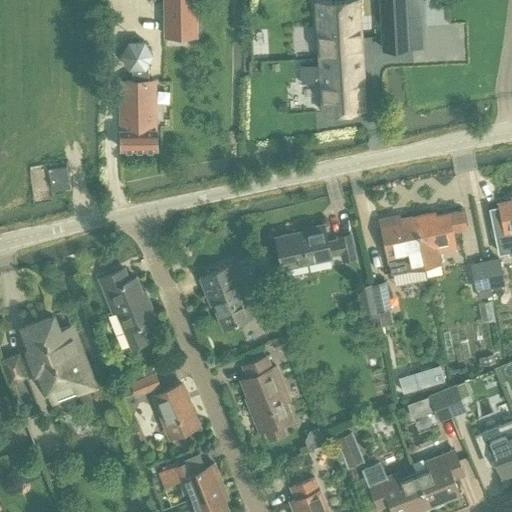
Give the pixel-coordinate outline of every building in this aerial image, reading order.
[(196,35),(195,0),(163,0),(164,35),(196,35)] [(301,65),(302,83),(320,82),(322,112),(365,109),(358,0),(327,0),(315,1),(319,64),(301,65)] [(419,0),(377,0),(379,22),(421,19),(419,0)] [(422,49),(421,19),(379,22),(381,51),(422,49)] [(154,80),(145,80),(145,69),(153,54),(145,40),(127,41),(120,55),(128,70),(132,70),(132,80),(120,81),(120,129),(120,149),(156,148),(156,129),(154,80)] [(53,190),(71,187),(67,165),(49,169),(53,190)] [(499,207),(490,209),(499,253),(509,251),(509,254),(511,253),(511,200),(499,203),(499,207)] [(455,249),(451,232),(465,229),(462,210),(447,213),(447,214),(431,217),(430,213),(415,217),(425,267),(441,264),(439,252),(455,249)] [(415,217),(399,220),(398,216),(380,219),(391,274),(425,267),(415,217)] [(338,241),(327,243),(323,225),(306,228),(306,231),(277,237),(283,267),(330,258),(330,256),(341,253),(342,261),(354,258),(350,234),(337,237),(338,241)] [(499,257),(484,260),(490,288),(502,285),(504,285),(499,257)] [(484,260),(470,263),(475,291),(477,291),(479,298),(491,295),(490,288),(484,260)] [(223,328),(252,316),(231,264),(199,277),(210,304),(213,302),(223,328)] [(124,333),(130,348),(147,341),(141,326),(153,321),(151,315),(153,314),(149,302),(146,303),(135,277),(128,280),(123,268),(99,278),(113,313),(116,311),(125,332),(124,333)] [(386,281),(371,284),(376,311),(377,311),(378,311),(389,309),(391,308),(386,281)] [(370,284),(356,286),(362,314),(369,313),(371,321),(377,320),(375,312),(376,311),(371,284),(370,284)] [(46,388),(48,387),(72,378),(77,391),(93,385),(70,324),(57,329),(52,315),(23,326),(31,349),(29,350),(36,369),(39,368),(46,388)] [(275,352),(288,347),(283,337),(270,341),(275,352)] [(18,354),(3,360),(10,379),(25,373),(18,354)] [(279,423),(291,418),(266,357),(243,366),(247,377),(240,380),(252,409),(250,410),(258,431),(264,429),(268,439),(284,433),(279,423)] [(439,365),(414,373),(418,388),(444,380),(439,365)] [(129,381),(118,385),(123,397),(128,395),(134,392),(134,393),(135,395),(160,385),(155,373),(153,374),(131,383),(130,383),(129,381)] [(456,383),(441,389),(452,416),(466,411),(461,399),(470,395),(465,381),(456,384),(456,383)] [(169,436),(197,425),(180,383),(152,394),(169,436)] [(439,422),(452,416),(441,389),(428,394),(439,422)] [(511,472),(511,420),(475,435),(483,455),(491,452),(501,477),(511,472)] [(330,441),(332,446),(338,462),(344,459),(347,467),(364,461),(352,431),(335,437),(336,438),(330,441)] [(427,467),(414,472),(428,506),(459,494),(451,474),(461,470),(453,450),(425,461),(425,462),(427,467)] [(183,462),(159,472),(164,485),(182,478),(192,501),(220,490),(216,481),(220,480),(213,463),(204,467),(198,453),(182,460),(183,462)] [(398,473),(385,477),(379,462),(363,469),(378,508),(389,503),(392,511),(413,511),(428,506),(414,472),(400,478),(398,473)] [(327,511),(314,478),(290,487),(295,499),(289,501),(293,511),(327,511)] [(228,511),(220,490),(192,501),(195,511),(228,511)]
